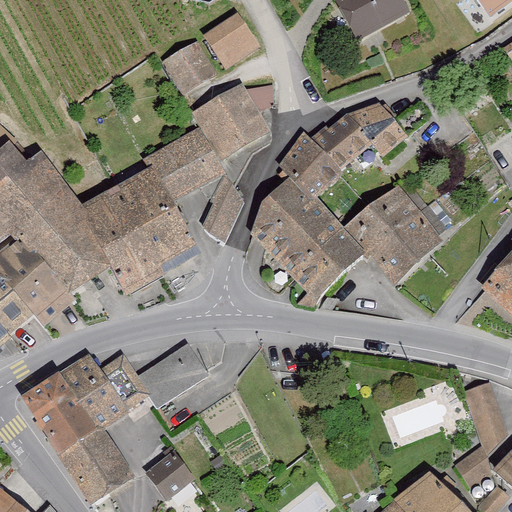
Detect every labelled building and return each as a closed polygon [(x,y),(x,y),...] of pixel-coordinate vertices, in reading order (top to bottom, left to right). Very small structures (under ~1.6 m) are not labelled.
[(332,0),(353,39),(408,11),(401,0),(332,0)] [(478,0),(491,16),(511,0),(478,0)] [(237,15),(203,35),(224,70),(258,49),(237,15)] [(197,41),(161,61),(179,94),(216,74),(197,41)] [(511,41),(502,48),(511,62),(511,41)] [(191,110),(200,126),(217,158),(269,131),(243,82),(191,110)] [(408,138),(377,104),(344,114),(372,146),(381,159),(408,138)] [(372,146),(344,114),(327,129),(324,125),(309,138),(340,174),(372,146)] [(143,158),(148,168),(168,203),(224,172),(217,158),(200,126),(143,158)] [(0,156),(12,144),(0,132),(0,156)] [(313,199),(340,174),(309,138),(301,132),(279,167),(287,175),(313,199)] [(12,144),(0,156),(0,249),(16,238),(70,303),(113,274),(83,205),(45,156),(33,169),(12,144)] [(148,168),(83,205),(113,274),(125,298),(158,281),(152,270),(195,247),(168,203),(148,168)] [(343,227),(313,199),(287,175),(264,201),(250,236),(305,292),(296,306),(313,308),(368,257),(343,227)] [(242,190),(220,180),(197,231),(220,241),(242,190)] [(396,182),(343,227),(368,257),(390,284),(444,238),(396,182)] [(70,303),(16,238),(0,249),(0,284),(28,315),(43,331),(70,303)] [(511,243),(471,290),(511,327),(511,243)] [(0,320),(14,334),(28,315),(0,284),(0,320)] [(0,343),(14,334),(0,320),(0,343)] [(183,342),(134,376),(148,397),(156,408),(206,375),(183,342)] [(93,353),(62,372),(97,428),(148,397),(134,376),(123,359),(104,371),(93,353)] [(62,372),(21,396),(56,455),(97,428),(62,372)] [(132,481),(97,428),(56,455),(91,507),(132,481)] [(175,454),(145,475),(165,503),(195,483),(175,454)] [(511,455),(494,472),(511,490),(511,455)] [(468,511),(433,471),(391,501),(377,511),(468,511)] [(511,492),(505,486),(485,504),(491,511),(501,511),(511,502),(511,492)] [(30,511),(0,489),(0,511),(30,511)]
